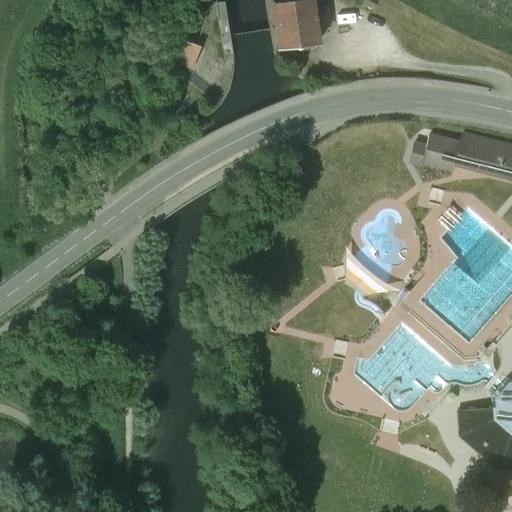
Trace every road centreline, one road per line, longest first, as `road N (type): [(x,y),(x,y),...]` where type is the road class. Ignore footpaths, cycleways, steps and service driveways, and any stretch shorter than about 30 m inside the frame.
road 1 (tertiary): [(511,112),(425,99),(311,109),(167,178),(0,301)]
road 2 (track): [(126,511),(128,280),(122,212),(103,184),(175,124),(195,94),(210,55),(209,12)]
